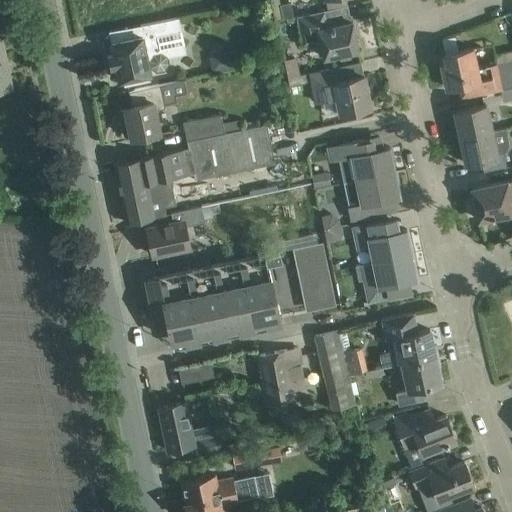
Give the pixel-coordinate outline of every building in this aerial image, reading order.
[(293,16),(290,1),(278,3),(281,18),(293,16)] [(325,10),(296,16),(302,44),(319,40),(323,56),(358,49),(352,19),(328,25),(325,10)] [(153,72),(152,68),(156,71),(164,69),(169,62),(167,54),(160,49),(156,31),(164,30),(168,24),(167,18),(137,24),(139,35),(126,37),(110,41),(113,52),(107,53),(110,68),(120,66),(122,79),(126,78),(128,84),(150,79),(149,73),(153,72)] [(472,47),(443,53),(445,62),(441,63),(445,86),(457,83),(460,97),(511,86),(511,49),(494,54),(496,62),(476,66),(472,47)] [(240,65),(236,49),(208,56),(212,71),(240,65)] [(296,56),(283,58),(287,76),(300,73),(296,56)] [(0,88),(10,86),(7,68),(2,68),(0,57),(0,88)] [(337,65),(308,71),(314,100),(335,95),(339,111),(370,105),(363,74),(340,78),(337,65)] [(303,72),(300,73),(287,76),(289,85),(305,82),(303,72)] [(159,131),(154,107),(163,105),(179,101),(177,95),(189,92),(186,77),(128,90),(131,104),(124,106),(131,137),(159,131)] [(460,136),(490,130),(485,103),(454,110),(460,136)] [(182,120),(186,139),(223,131),(219,113),(182,120)] [(187,146),(113,161),(125,220),(166,213),(164,205),(175,202),(169,176),(194,171),(195,177),(272,161),(264,122),(223,131),(186,139),(187,146)] [(505,126),(490,130),(460,136),(466,162),(492,157),(495,168),(506,165),(504,152),(509,144),(505,126)] [(364,138),(335,144),(343,181),(356,178),(394,170),(389,145),(367,150),(364,138)] [(360,202),(348,205),(351,218),(380,212),(377,200),(400,195),(394,170),(356,178),(360,202)] [(511,194),(511,178),(471,187),(477,218),(511,210),(511,207),(509,195),(511,194)] [(212,215),(209,204),(171,212),(173,221),(146,227),(152,254),(189,246),(184,225),(203,221),(202,218),(212,215)] [(331,212),(320,215),(326,242),(337,239),(342,232),(339,217),(331,212)] [(396,217),(353,226),(357,248),(370,246),(373,260),(373,261),(412,252),(406,228),(398,229),(396,217)] [(334,303),(322,241),(292,247),(295,262),(303,260),(313,308),(334,303)] [(167,322),(170,338),(279,315),(267,259),(280,256),(278,249),(145,278),(155,325),(167,322)] [(376,276),(364,278),(364,279),(368,301),(412,291),(410,279),(417,277),(412,252),(373,261),(376,276)] [(400,362),(435,354),(429,328),(417,330),(413,311),(381,318),(385,338),(394,336),(397,349),(379,353),(382,366),(400,362)] [(355,402),(342,347),(337,328),(314,334),(332,407),(355,402)] [(286,366),(300,363),(297,346),(258,353),(266,402),(268,412),(274,414),(290,411),(294,407),(293,397),(304,396),(301,376),(288,379),(286,366)] [(440,381),(435,354),(400,362),(405,389),(396,391),(398,403),(431,396),(429,384),(440,381)] [(185,400),(157,406),(167,449),(194,443),(193,439),(185,400)] [(399,446),(407,469),(427,461),(423,451),(455,438),(445,414),(433,419),(429,407),(393,422),(402,445),(399,446)] [(217,434),(193,439),(194,443),(196,455),(221,450),(217,434)] [(267,447),(269,462),(281,459),(278,444),(267,447)] [(234,468),(257,464),(255,454),(254,449),(231,453),(234,468)] [(427,461),(407,469),(414,486),(428,480),(435,498),(473,483),(464,460),(448,466),(443,455),(427,461)] [(214,472),(200,475),(181,480),(185,501),(184,501),(177,509),(178,511),(222,511),(221,504),(237,501),(236,499),(259,494),(254,473),(232,478),(231,475),(215,478),(214,472)] [(469,495),(456,500),(432,510),(432,511),(483,511),(481,503),(474,506),(469,495)]
